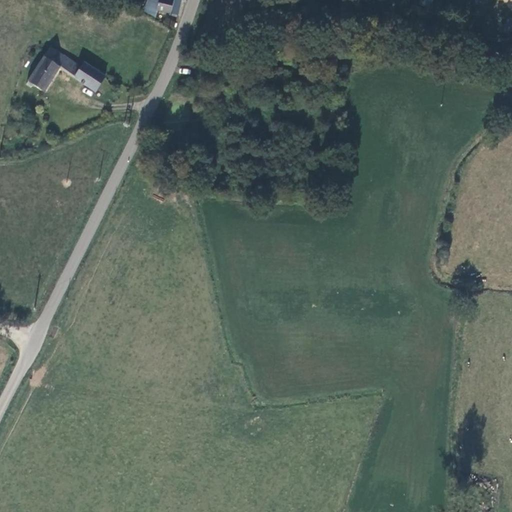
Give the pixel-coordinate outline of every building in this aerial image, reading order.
[(158,7),(178,13),(181,0),(147,0),(143,8),(156,14),(158,7)] [(345,6),(335,4),(334,15),(344,16),(345,6)] [(511,27),(511,18),(509,17),(502,28),(509,32),(511,27)] [(469,45),(458,41),(455,51),(500,67),(504,54),(470,42),(469,45)] [(50,46),(26,84),(30,86),(32,84),(43,91),(58,67),(95,89),(105,74),(84,62),(82,65),(50,46)]
